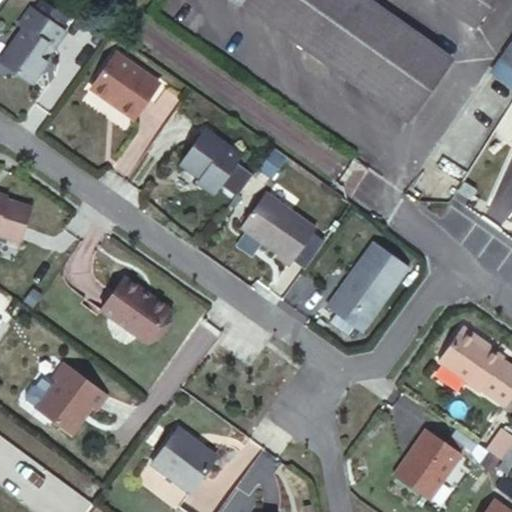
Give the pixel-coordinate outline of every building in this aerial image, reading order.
[(362,0),(230,0),(409,123),(452,63),(362,0)] [(433,0),(474,29),(494,0),(433,0)] [(49,55),(63,34),(58,30),(64,21),(40,4),(34,13),(30,10),(19,27),(23,29),(0,60),(0,63),(29,85),(40,70),(38,60),(42,55),(49,55)] [(511,44),(493,74),(511,86),(511,44)] [(114,58),(90,91),(131,120),(155,87),(114,58)] [(202,131),(179,164),(199,178),(196,183),(212,195),(238,157),(202,131)] [(465,186),(458,197),(472,206),(479,196),(465,186)] [(0,191),(0,231),(23,239),(33,205),(7,197),(8,194),(0,191)] [(266,197),(242,230),(276,253),(274,256),(287,266),(290,261),(310,233),(313,228),(266,197)] [(290,261),(306,273),(326,244),(310,233),(290,261)] [(374,248),(330,311),(336,315),(359,331),(364,334),(408,272),(374,248)] [(124,276),(101,308),(147,341),(170,308),(124,276)] [(359,331),(336,315),(329,325),(352,341),(359,331)] [(463,333),(441,366),(482,394),(483,392),(508,409),(511,403),(511,368),(504,363),(505,359),(491,350),(490,351),(463,333)] [(107,394),(67,364),(56,379),(60,382),(39,410),(72,435),(92,407),(96,409),(107,394)] [(181,429),(154,465),(191,493),(218,456),(181,429)] [(490,451),(505,462),(511,451),(511,433),(506,429),(490,451)] [(428,434),(398,476),(433,500),(463,458),(428,434)] [(490,451),(478,468),(493,478),(501,468),(505,462),(490,451)] [(510,475),(511,472),(511,451),(505,462),(501,468),(510,475)] [(58,482),(47,497),(50,499),(41,511),(79,511),(86,503),(58,482)] [(511,511),(499,503),(492,511),(511,511)]
